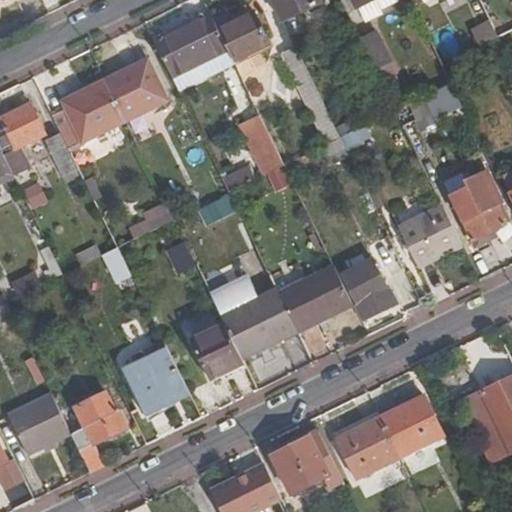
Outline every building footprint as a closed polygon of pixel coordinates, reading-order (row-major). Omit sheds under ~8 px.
[(272,0),(283,22),(320,4),(318,0),(272,0)] [(355,0),(360,9),(377,0),(355,0)] [(228,50),(234,63),(271,45),(255,13),(230,25),(228,21),(217,26),(228,50)] [(155,41),(173,78),(228,50),(217,26),(211,14),(155,41)] [(481,53),(488,68),(507,59),(498,41),(490,24),(470,33),(480,53),(481,53)] [(361,42),(374,69),(389,62),(376,35),(361,42)] [(283,55),(326,147),(340,140),(296,49),(283,55)] [(464,62),(471,76),(488,68),(481,53),(480,53),(464,62)] [(103,77),(123,117),(166,96),(146,56),(103,77)] [(103,77),(48,104),(68,145),(123,117),(103,77)] [(417,107),(423,119),(437,112),(431,100),(417,107)] [(4,124),(0,126),(0,149),(1,151),(14,145),(16,149),(46,135),(30,103),(1,118),(4,124)] [(412,124),(423,119),(417,107),(406,113),(412,124)] [(261,179),(284,167),(260,117),(236,128),(261,179)] [(326,172),(349,160),(340,140),(326,147),(316,152),(326,172)] [(77,170),(64,141),(49,148),(63,177),(77,170)] [(1,151),(0,149),(0,181),(13,176),(1,151)] [(221,179),(229,195),(254,182),(246,167),(221,179)] [(286,169),(270,177),(279,193),(294,185),(286,169)] [(449,197),(472,244),(505,228),(496,208),(502,205),(486,170),(462,181),(465,189),(449,197)] [(43,183),(27,190),(35,209),(51,201),(43,183)] [(173,222),(179,233),(234,206),(229,195),(173,222)] [(415,267),(458,246),(441,209),(397,230),(415,267)] [(158,229),(173,222),(169,214),(154,221),(158,229)] [(351,305),(359,323),(393,307),(381,281),(402,271),(385,236),(364,246),(370,261),(337,276),(351,305)] [(169,252),(180,276),(200,267),(189,243),(169,252)] [(280,300),(296,333),(351,305),(337,276),(333,268),(278,296),(280,300)] [(240,360),(296,333),(280,300),(224,327),(240,360)] [(7,303),(0,306),(0,322),(13,316),(7,303)] [(208,381),(242,364),(240,360),(224,327),(189,342),(208,381)] [(141,412),(186,390),(166,348),(121,371),(141,412)] [(511,379),(464,402),(493,462),(511,453),(511,379)] [(90,474),(105,467),(99,456),(94,443),(122,429),(113,410),(109,412),(100,394),(74,408),(83,426),(70,433),(71,435),(90,474)] [(71,435),(70,433),(52,395),(9,416),(28,456),(44,448),(55,442),(71,435)] [(425,397),(381,419),(400,459),(443,438),(425,397)] [(400,459),(381,419),(336,440),(356,480),(400,459)] [(341,479),(319,434),(273,456),(291,495),(323,479),(327,486),(341,479)] [(55,442),(44,448),(46,452),(57,446),(55,442)] [(0,466),(9,462),(0,443),(0,466)] [(267,466),(212,493),(221,511),(254,511),(283,498),(267,466)]
